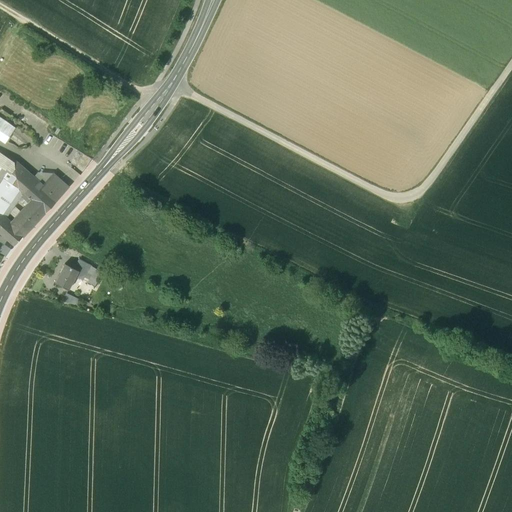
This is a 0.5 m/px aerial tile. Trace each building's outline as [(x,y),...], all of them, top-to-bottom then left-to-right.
[(28,137),(15,126),(7,135),(20,147),(28,137)] [(0,217),(5,222),(22,200),(20,198),(33,179),(11,158),(0,151),(0,217)] [(54,174),(42,187),(33,179),(20,198),(22,200),(25,197),(31,202),(28,205),(40,216),(68,186),(54,174)] [(28,205),(15,219),(27,230),(40,216),(28,205)] [(15,231),(5,222),(0,217),(0,233),(13,245),(27,231),(20,225),(15,231)] [(90,266),(78,260),(74,269),(78,271),(75,276),(82,280),(90,266)] [(59,273),(54,283),(68,290),(75,276),(78,271),(74,269),(64,264),(63,266),(59,273)] [(102,272),(90,266),(82,280),(94,286),(102,272)] [(78,297),(65,292),(62,299),(75,304),(78,297)]
